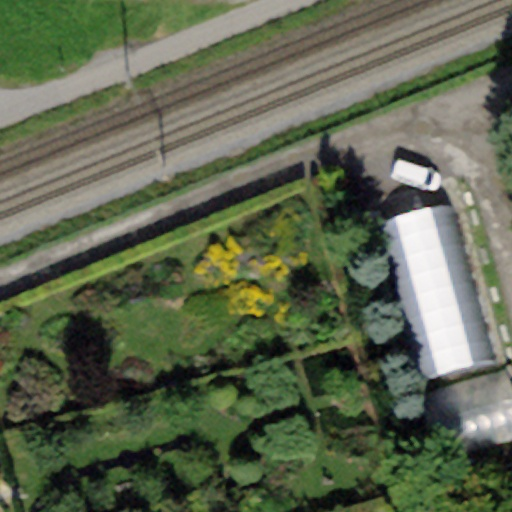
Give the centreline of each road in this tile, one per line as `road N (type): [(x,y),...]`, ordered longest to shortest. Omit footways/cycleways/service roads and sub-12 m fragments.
road 1 (track): [(288,0),(12,111)]
road 2 (track): [(511,85),(385,132)]
